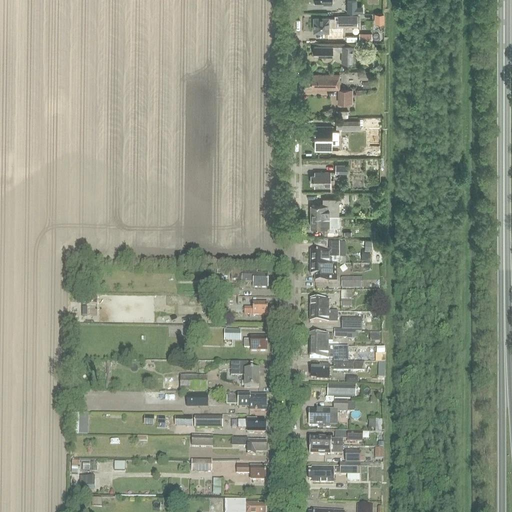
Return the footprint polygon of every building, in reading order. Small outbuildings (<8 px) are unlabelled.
[(356,0),(347,0),(347,13),(356,13),(356,0)] [(357,17),(348,17),(335,16),(335,19),(328,19),(314,18),(314,32),(328,33),(328,27),(337,27),(357,27),(357,17)] [(360,33),(360,42),(372,42),(372,33),(360,33)] [(342,64),(353,64),(354,47),(314,47),(314,57),(333,57),(333,52),(342,52),(342,64)] [(339,90),(339,75),(315,75),(315,78),(312,78),(312,87),(315,87),(315,90),(334,90),(339,90)] [(352,91),(339,91),(339,104),(352,104),(352,91)] [(336,120),(337,131),(340,131),(361,131),(361,120),(348,120),(340,120),(336,120)] [(311,130),(311,140),(315,140),(314,151),(332,151),(333,145),(339,145),(340,131),(337,131),(332,131),(332,127),(315,127),(315,130),(311,130)] [(372,132),(372,150),(380,150),(381,132),(372,132)] [(336,165),(336,173),(348,174),(348,165),(336,165)] [(314,188),(331,188),(331,173),(314,173),(314,176),(311,176),(311,185),(314,185),(314,188)] [(311,205),(311,217),(340,217),(340,216),(329,216),(329,207),(337,208),(337,198),(325,198),(325,205),(311,205)] [(311,228),(323,228),(323,231),(336,231),(336,227),(340,227),(340,217),(311,217),(311,228)] [(380,229),(370,230),(371,239),(380,238),(380,229)] [(310,253),(310,264),(329,265),(329,258),(339,258),(340,243),(329,243),(329,253),(310,253)] [(362,252),(362,263),(370,263),(370,252),(362,252)] [(310,264),(310,276),(315,276),(315,283),(337,283),(337,265),(329,265),(310,264)] [(231,281),(241,281),(241,282),(253,283),(253,289),(267,289),(267,275),(257,275),(257,272),(244,272),(244,269),(231,269),(231,281)] [(94,275),(87,273),(85,279),(92,281),(94,275)] [(363,289),(363,279),(342,279),(342,289),(363,289)] [(216,286),(216,297),(238,297),(238,287),(216,286)] [(352,292),(341,292),(341,307),(352,307),(352,292)] [(310,301),(310,312),(328,312),(329,301),(310,301)] [(252,316),(267,316),(267,304),(252,304),(252,308),(244,308),(244,315),(252,315),(252,316)] [(310,312),(310,323),(338,324),(338,312),(328,312),(310,312)] [(347,331),(362,331),(362,320),(342,319),(341,331),(347,331)] [(355,339),(355,333),(347,332),(347,331),(341,331),(334,330),(334,338),(355,339)] [(241,341),(241,331),(225,331),(224,331),(224,342),(241,342),(241,341)] [(310,336),(310,347),(328,347),(328,342),(332,342),(332,336),(310,336)] [(250,352),(267,352),(267,339),(250,338),(250,341),(244,341),(244,349),(250,349),(250,352)] [(333,362),(345,362),(355,363),(355,353),(345,353),(328,353),(328,347),(310,347),(309,359),(333,359),(333,362)] [(245,389),(259,389),(259,371),(248,371),(248,363),(231,363),(231,376),(245,376),(245,389)] [(354,372),(354,363),(333,363),(333,371),(354,372)] [(316,380),(329,380),(329,366),(319,366),(319,367),(311,367),(310,379),(316,379),(316,380)] [(180,378),(180,390),(207,389),(207,377),(180,378)] [(328,386),(327,398),(356,398),(357,387),(328,386)] [(208,408),(208,395),(187,395),(187,408),(208,408)] [(266,412),(266,396),(250,396),(250,395),(238,395),(238,397),(226,396),(226,405),(238,406),(238,408),(249,408),(249,412),(266,412)] [(334,410),(334,412),(338,412),(348,412),(348,402),(334,401),(334,410)] [(309,411),(309,427),(317,427),(317,428),(329,428),(329,426),(337,426),(338,412),(334,412),(334,410),(329,410),(320,410),(320,411),(309,411)] [(74,434),(90,434),(91,413),(75,413),(74,434)] [(153,426),(154,417),(144,416),(144,426),(153,426)] [(157,417),(157,424),(160,425),(159,429),(165,430),(166,418),(157,417)] [(222,418),(184,418),(184,426),(195,426),(195,429),(222,429),(222,418)] [(371,430),(385,430),(385,419),(371,419),(371,430)] [(247,433),(265,433),(265,422),(256,422),(256,420),(247,420),(247,422),(238,422),(238,429),(247,429),(247,433)] [(348,442),(363,442),(363,432),(348,432),(348,442)] [(192,447),(213,448),(213,437),(192,437),(192,447)] [(309,441),(309,447),(343,447),(343,440),(330,440),(310,439),(310,441),(309,441)] [(255,453),(266,453),(266,442),(248,442),(248,440),(232,440),(232,447),(238,447),(238,445),(248,445),(248,456),(255,456),(255,453)] [(375,449),(375,459),(383,460),(383,449),(375,449)] [(346,452),(346,463),(360,463),(361,452),(346,452)] [(192,473),(212,473),(212,461),(192,461),(192,473)] [(115,462),(115,471),(125,472),(125,462),(115,462)] [(308,470),(308,480),(311,480),(311,483),(333,483),(333,475),(347,475),(347,479),(349,481),(359,481),(359,475),(359,465),(340,465),(340,468),(311,467),(311,470),(308,470)] [(250,481),(266,481),(266,468),(250,467),(236,467),(236,475),(250,475),(250,481)] [(80,477),(80,487),(94,487),(95,477),(80,477)] [(224,494),(224,478),(216,478),(216,494),(224,494)] [(224,501),(224,511),(265,511),(265,506),(258,506),(258,504),(245,504),(245,501),(224,501)] [(87,511),(88,504),(76,503),(75,511),(87,511)]
